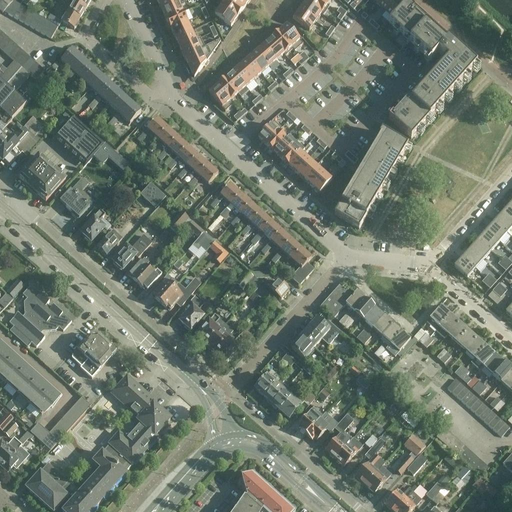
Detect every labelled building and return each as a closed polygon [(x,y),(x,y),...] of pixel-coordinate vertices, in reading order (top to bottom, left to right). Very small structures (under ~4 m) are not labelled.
[(0,0),(0,12),(2,14),(3,15),(4,14),(13,3),(9,0),(0,0)] [(26,0),(24,4),(29,8),(36,0),(26,0)] [(91,0),(75,0),(74,3),(86,10),(91,0)] [(162,0),(157,2),(162,12),(179,4),(178,4),(176,0),(162,0)] [(243,11),(227,0),(225,0),(220,7),(237,19),(243,11)] [(249,2),(246,0),(227,0),(243,11),(249,2)] [(329,7),(318,0),(306,0),(305,3),(323,16),(329,7)] [(386,13),(397,0),(383,0),(378,6),(386,13)] [(389,24),(407,5),(401,0),(397,0),(386,13),(393,19),(389,24)] [(13,3),(4,14),(11,18),(18,6),(13,3)] [(86,10),(74,3),(68,13),(80,20),(86,10)] [(323,16),(305,3),(299,11),(315,23),(321,15),(323,16)] [(179,4),(162,12),(166,21),(183,13),(179,4)] [(61,15),(64,10),(56,5),(53,10),(61,15)] [(407,5),(389,24),(431,62),(438,54),(447,62),(396,119),(394,118),(393,117),(392,116),(391,117),(389,120),(411,140),(476,67),(447,41),(445,44),(416,17),(417,15),(418,15),(407,5)] [(18,6),(11,18),(17,21),(24,9),(18,6)] [(237,19),(220,7),(214,16),(231,28),(237,19)] [(340,8),(337,13),(340,15),(343,17),(346,13),(340,8)] [(24,9),(17,21),(22,24),(29,12),(24,9)] [(315,23),(299,11),(293,20),(309,32),(315,23)] [(29,12),(22,24),(28,28),(35,16),(29,12)] [(80,20),(68,13),(62,24),(74,31),(80,20)] [(183,13),(166,21),(170,30),(171,30),(187,23),(187,22),(183,13)] [(35,16),(28,28),(34,31),(41,19),(35,16)] [(41,19),(34,31),(39,34),(46,22),(41,19)] [(46,22),(39,34),(45,38),(52,26),(46,22)] [(187,23),(171,30),(175,39),(175,40),(192,32),(191,31),(187,23)] [(52,26),(45,38),(51,41),(58,29),(52,26)] [(287,26),(279,33),(295,51),(303,45),(287,26)] [(192,32),(175,40),(179,49),(200,39),(200,38),(196,40),(192,32)] [(295,51),(279,33),(271,39),(286,56),(293,50),(294,52),(295,51)] [(7,38),(0,45),(0,50),(2,52),(11,42),(7,38)] [(200,39),(179,49),(184,58),(205,48),(200,39)] [(286,56),(271,39),(263,46),(276,61),(284,55),(285,57),(286,56)] [(205,48),(184,58),(194,80),(220,42),(220,41),(205,48)] [(11,42),(2,52),(7,57),(16,46),(11,42)] [(16,46),(7,57),(11,61),(21,50),(16,46)] [(276,61),(263,46),(255,53),(269,68),(276,61)] [(21,50),(11,61),(14,63),(16,65),(25,55),(21,50)] [(61,63),(70,72),(81,59),(72,50),(61,63)] [(269,68),(255,53),(248,60),(261,75),(269,68)] [(303,53),(299,57),(302,60),(305,63),(309,60),(303,53)] [(25,55),(16,65),(21,69),(30,59),(25,55)] [(30,59),(21,69),(25,73),(35,63),(30,59)] [(91,68),(81,59),(70,72),(80,80),(91,68)] [(261,75),(248,60),(240,66),(253,82),(261,75)] [(0,110),(14,95),(30,78),(25,73),(21,69),(16,65),(14,63),(0,78),(0,110)] [(35,63),(25,73),(30,78),(39,67),(35,63)] [(55,63),(51,68),(55,72),(59,66),(55,63)] [(253,82),(240,66),(232,73),(245,88),(253,82)] [(39,67),(30,78),(35,82),(44,72),(39,67)] [(101,77),(91,68),(80,80),(90,89),(101,77)] [(245,88),(232,73),(224,80),(238,95),(245,88)] [(111,86),(101,77),(90,89),(100,98),(111,86)] [(72,93),(81,83),(77,80),(68,89),(72,93)] [(238,95),(224,80),(217,87),(233,106),(234,105),(231,101),(238,95)] [(121,95),(111,86),(100,98),(110,107),(121,95)] [(233,106),(217,87),(209,94),(225,112),(233,106)] [(0,134),(0,135),(5,130),(26,106),(14,95),(0,110),(0,134)] [(131,104),(121,95),(110,107),(120,116),(131,104)] [(92,111),(101,101),(97,97),(87,107),(92,111)] [(35,137),(43,128),(46,125),(40,120),(51,109),(45,104),(24,128),(35,137)] [(131,104),(120,116),(129,125),(140,113),(131,104)] [(237,122),(243,117),(240,113),(233,118),(237,122)] [(57,137),(73,119),(68,114),(52,132),(57,137)] [(111,129),(120,119),(116,115),(107,125),(111,129)] [(147,130),(157,140),(167,129),(157,120),(147,130)] [(80,128),(72,121),(63,132),(54,142),(62,148),(70,139),(80,128)] [(265,146),(281,129),(273,122),(258,139),(265,146)] [(48,133),(43,128),(35,137),(24,128),(21,131),(17,126),(12,131),(15,134),(13,137),(0,151),(0,160),(3,162),(8,168),(22,153),(27,157),(48,133)] [(69,155),(87,134),(80,128),(70,139),(62,148),(69,155)] [(177,139),(167,129),(157,140),(168,149),(177,139)] [(273,153),(286,139),(279,133),(282,129),(281,129),(265,146),(273,153)] [(0,134),(0,151),(13,137),(5,130),(0,135),(0,134)] [(407,148),(382,132),(379,136),(383,139),(344,204),(342,202),(334,215),(359,230),(407,148)] [(76,161),(94,141),(87,134),(69,155),(76,161)] [(140,144),(146,137),(142,134),(136,140),(140,144)] [(187,148),(177,139),(168,149),(178,158),(187,148)] [(281,160),(293,146),(286,139),(273,153),(281,160)] [(102,148),(94,141),(76,161),(84,168),(92,159),(102,148)] [(150,153),(156,146),(153,143),(147,149),(150,153)] [(288,167),(301,153),(293,146),(281,160),(288,167)] [(197,157),(187,148),(178,158),(188,167),(197,157)] [(160,162),(166,155),(163,152),(157,159),(160,162)] [(296,174),(309,160),(301,153),(288,167),(296,174)] [(360,165),(347,154),(343,158),(356,169),(360,165)] [(45,203),(65,181),(39,157),(19,179),(45,203)] [(208,166),(197,157),(188,167),(198,177),(208,166)] [(304,181),(316,167),(309,160),(296,174),(304,181)] [(170,171),(176,165),(173,161),(167,168),(170,171)] [(218,176),(208,166),(198,177),(209,186),(218,176)] [(312,188),(324,174),(316,167),(304,181),(312,188)] [(180,180),(187,174),(183,170),(177,177),(180,180)] [(319,194),(332,181),(324,174),(312,188),(319,194)] [(81,195),(89,186),(82,180),(61,203),(66,207),(65,208),(71,213),(70,214),(77,220),(92,205),(81,195)] [(191,189),(197,183),(193,180),(187,186),(191,189)] [(151,185),(141,196),(155,210),(165,199),(151,185)] [(220,197),(229,205),(226,209),(225,209),(220,215),(220,216),(215,222),(216,223),(240,196),(230,186),(220,197)] [(106,208),(116,197),(111,193),(101,203),(106,208)] [(250,205),(240,196),(216,223),(218,225),(223,219),(224,219),(233,209),(241,215),(250,205)] [(213,210),(219,203),(216,200),(210,206),(213,210)] [(260,214),(250,205),(241,215),(250,224),(246,228),(240,234),(241,235),(260,214)] [(511,208),(510,206),(502,215),(511,224),(511,208)] [(98,224),(105,216),(100,212),(93,220),(81,234),(91,244),(104,230),(98,224)] [(175,234),(189,219),(181,212),(167,227),(175,234)] [(271,223),(260,214),(241,235),(244,238),(254,227),(260,233),(257,236),(256,236),(254,235),(250,239),(252,241),(250,243),(251,244),(271,223)] [(511,229),(511,224),(502,215),(494,224),(507,236),(511,229)] [(234,228),(240,221),(236,218),(230,225),(234,228)] [(198,239),(204,233),(192,222),(186,228),(198,239)] [(281,232),(271,223),(251,244),(254,247),(264,236),(270,241),(260,252),(261,253),(281,232)] [(507,236),(494,224),(486,233),(499,244),(507,236)] [(114,241),(118,236),(113,232),(108,237),(108,236),(97,248),(107,257),(118,245),(114,241)] [(291,241),(281,232),(261,253),(264,256),(274,245),(281,252),(291,241)] [(499,244),(486,233),(478,242),(491,253),(499,244)] [(139,242),(136,245),(141,250),(145,253),(151,246),(144,240),(141,243),(139,242)] [(207,250),(221,263),(230,254),(216,241),(207,250)] [(301,250),(291,241),(281,252),(291,261),(301,250)] [(491,253),(478,242),(470,251),(483,262),(491,253)] [(127,248),(113,263),(114,264),(114,265),(118,269),(119,268),(122,271),(136,257),(135,256),(141,250),(136,245),(130,251),(127,248)] [(311,260),(301,250),(291,261),(301,269),(291,280),(299,287),(313,271),(306,265),(311,260)] [(483,262),(470,251),(462,259),(475,271),(483,262)] [(504,257),(503,259),(500,257),(499,259),(501,261),(500,262),(508,269),(511,264),(511,254),(507,251),(505,254),(508,257),(506,259),(504,257)] [(274,265),(281,258),(276,255),(270,261),(274,265)] [(475,271),(462,259),(454,269),(467,280),(475,271)] [(131,279),(137,285),(149,271),(145,268),(149,264),(144,260),(130,275),(133,277),(131,279)] [(508,269),(500,262),(497,265),(505,272),(508,269)] [(285,274),(291,267),(287,264),(280,270),(285,274)] [(149,271),(137,285),(143,290),(145,288),(148,291),(161,275),(157,271),(154,275),(149,271)] [(245,287),(246,288),(254,295),(261,287),(253,280),(254,279),(246,272),(235,285),(242,291),(245,287)] [(484,279),(492,287),(496,282),(489,275),(484,279)] [(165,282),(152,296),(155,298),(154,300),(160,305),(178,285),(173,280),(172,282),(167,277),(164,281),(165,282)] [(485,286),(481,291),(485,295),(492,287),(484,279),(482,283),(485,286)] [(178,285),(160,305),(166,310),(167,309),(170,312),(176,305),(180,309),(201,286),(195,280),(185,291),(178,285)] [(504,280),(501,283),(508,289),(510,286),(504,280)] [(17,281),(5,294),(12,300),(23,287),(17,281)] [(276,281),(272,286),(267,282),(263,286),(281,301),(289,292),(276,281)] [(495,289),(511,304),(511,303),(511,302),(507,299),(508,298),(503,295),(507,291),(499,284),(495,289)] [(63,332),(72,323),(53,306),(51,309),(47,305),(49,302),(31,286),(23,295),(27,300),(24,303),(24,315),(22,318),(17,314),(9,323),(14,328),(10,333),(27,349),(31,344),(36,348),(45,339),(40,335),(42,332),(55,332),(58,328),(63,332)] [(340,287),(321,308),(334,320),(334,319),(338,314),(346,306),(352,298),(340,287)] [(500,299),(501,297),(505,301),(510,305),(511,304),(495,289),(492,292),(500,299)] [(357,293),(352,298),(346,306),(355,314),(366,301),(357,293)] [(22,296),(13,302),(16,307),(25,301),(22,296)] [(197,313),(205,304),(196,297),(190,303),(194,307),(180,322),(190,332),(203,318),(197,313)] [(366,301),(355,314),(363,322),(374,309),(366,301)] [(429,321),(438,329),(450,316),(441,308),(429,321)] [(374,309),(363,322),(372,330),(383,317),(374,309)] [(338,314),(334,319),(343,327),(350,319),(346,316),(343,318),(338,314)] [(196,337),(206,345),(219,331),(213,327),(219,320),(215,316),(196,337)] [(450,316),(438,329),(447,337),(459,324),(450,316)] [(383,317),(372,330),(381,338),(392,325),(383,317)] [(325,319),(321,323),(317,320),(308,330),(321,341),(322,340),(326,344),(338,331),(325,319)] [(350,319),(343,327),(346,330),(353,322),(350,319)] [(459,324),(447,337),(456,345),(467,332),(459,324)] [(392,325),(381,338),(390,346),(401,333),(392,325)] [(321,341),(308,330),(300,340),(312,351),(321,341)] [(219,331),(206,345),(215,354),(228,340),(219,331)] [(228,340),(215,354),(225,363),(244,341),(248,345),(254,339),(245,331),(233,344),(228,340)] [(360,343),(367,335),(363,331),(356,339),(360,343)] [(467,332),(456,345),(465,353),(476,340),(467,332)] [(401,333),(390,346),(399,354),(410,341),(401,333)] [(360,343),(364,346),(371,338),(367,335),(360,343)] [(426,335),(419,342),(423,346),(430,338),(426,335)] [(89,338),(72,357),(72,359),(82,368),(81,369),(92,379),(116,352),(100,338),(97,341),(92,341),(89,338)] [(430,338),(423,346),(426,349),(433,341),(430,338)] [(312,351),(300,340),(291,349),(303,361),(312,351)] [(476,340),(465,353),(474,361),(485,348),(476,340)] [(0,378),(42,416),(59,398),(0,344),(0,378)] [(306,366),(283,346),(280,349),(286,355),(295,363),(294,364),(301,371),(306,366)] [(381,347),(374,355),(378,359),(385,351),(381,347)] [(485,348),(474,361),(483,369),(494,356),(485,348)] [(441,362),(448,354),(443,350),(436,358),(441,362)] [(441,362),(444,365),(451,357),(448,354),(441,362)] [(282,360),(290,368),(294,364),(295,363),(286,355),(282,360)] [(494,356),(483,369),(492,376),(503,364),(494,356)] [(503,364),(492,376),(501,384),(511,372),(503,364)] [(315,372),(307,365),(303,369),(310,377),(315,372)] [(458,378),(465,370),(461,366),(454,374),(458,378)] [(356,379),(360,374),(353,368),(349,373),(356,379)] [(458,378),(462,381),(469,373),(465,370),(458,378)] [(269,375),(255,390),(264,398),(277,382),(280,379),(271,371),(268,374),(269,375)] [(511,371),(511,372),(501,384),(509,392),(511,389),(511,371)] [(127,379),(113,394),(124,404),(123,405),(126,408),(140,420),(139,421),(142,424),(130,437),(126,434),(122,438),(118,435),(109,446),(102,454),(93,464),(101,471),(94,479),(80,494),(76,491),(69,484),(48,465),(41,473),(40,473),(26,489),(51,511),(54,511),(58,509),(61,511),(93,511),(98,507),(97,506),(125,475),(124,474),(157,439),(155,437),(170,421),(154,406),(155,404),(127,379)] [(277,382),(264,398),(272,405),(284,392),(287,388),(283,384),(284,382),(280,379),(277,382)] [(455,380),(447,389),(452,394),(460,385),(455,380)] [(476,394),(483,386),(479,382),(472,390),(476,394)] [(284,392),(272,405),(280,412),(292,399),(294,397),(303,387),(299,383),(294,389),(293,388),(292,390),(293,391),(292,392),(287,388),(284,392)] [(460,385),(452,394),(456,398),(465,389),(460,385)] [(476,394),(479,397),(486,389),(483,386),(476,394)] [(329,395),(323,389),(317,396),(323,402),(329,395)] [(465,389),(456,398),(461,402),(469,393),(465,389)] [(488,399),(491,403),(498,396),(494,392),(488,399)] [(469,393),(461,402),(465,406),(474,397),(469,393)] [(292,399),(280,412),(289,420),(302,405),(304,403),(308,407),(316,399),(310,394),(304,402),(301,399),(299,401),(297,404),(292,399)] [(474,397),(465,406),(470,410),(478,401),(474,397)] [(82,398),(77,403),(87,412),(91,407),(82,398)] [(494,410),(501,402),(497,398),(489,406),(494,410)] [(478,401),(470,410),(474,414),(483,405),(478,401)] [(494,410),(497,413),(504,405),(501,402),(494,410)] [(87,412),(77,403),(73,407),(83,416),(87,412)] [(483,405),(474,414),(479,418),(487,409),(483,405)] [(83,416),(73,407),(69,412),(79,420),(83,416)] [(300,424),(299,425),(302,427),(299,430),(306,435),(318,422),(323,417),(314,408),(307,415),(308,416),(300,424)] [(487,409),(479,418),(483,422),(492,413),(487,409)] [(79,420),(69,412),(65,416),(75,425),(79,420)] [(492,413),(483,422),(488,426),(496,417),(492,413)] [(318,422),(306,435),(312,441),(314,439),(317,441),(327,430),(331,434),(337,426),(325,415),(323,417),(318,422)] [(75,425),(65,416),(61,421),(71,429),(75,425)] [(341,435),(326,452),(329,455),(329,456),(332,459),(334,459),(335,460),(349,444),(352,440),(344,433),(353,423),(347,417),(340,425),(335,430),(341,435)] [(496,417),(488,426),(492,430),(501,421),(496,417)] [(18,428),(12,423),(6,418),(0,424),(0,427),(4,431),(3,433),(8,438),(18,428)] [(27,425),(32,430),(36,425),(31,420),(27,425)] [(71,429),(61,421),(57,425),(67,434),(71,429)] [(501,421),(492,430),(497,434),(505,425),(501,421)] [(35,437),(43,428),(38,424),(31,432),(33,434),(32,435),(35,437)] [(67,434),(57,425),(53,430),(63,438),(67,434)] [(505,425),(497,434),(501,438),(510,429),(505,425)] [(0,462),(29,431),(25,427),(21,432),(24,435),(17,443),(14,440),(7,448),(1,443),(0,444),(0,462)] [(48,434),(48,433),(43,428),(35,437),(40,442),(41,441),(43,439),(48,434)] [(444,429),(436,438),(441,442),(449,433),(444,429)] [(63,438),(53,430),(49,434),(59,443),(63,438)] [(29,431),(0,462),(0,464),(3,468),(2,469),(7,473),(13,467),(16,470),(29,456),(20,448),(32,435),(33,434),(31,432),(29,431)] [(41,441),(40,442),(51,452),(59,443),(49,434),(48,433),(48,434),(43,439),(41,441)] [(449,433),(441,442),(445,446),(453,437),(449,433)] [(372,437),(365,445),(369,449),(376,441),(372,437)] [(401,476),(425,449),(412,437),(404,447),(411,454),(395,471),(401,476)] [(453,437),(445,446),(450,450),(458,441),(453,437)] [(384,438),(381,441),(372,450),(377,454),(385,445),(384,444),(387,441),(384,438)] [(349,444),(335,460),(336,461),(336,462),(339,465),(340,465),(343,468),(358,451),(359,452),(362,448),(353,440),(352,440),(349,444)] [(458,441),(450,450),(454,454),(462,445),(458,441)] [(462,445),(454,454),(459,458),(467,449),(462,445)] [(467,449),(459,458),(463,462),(471,453),(467,449)] [(471,453),(463,462),(468,466),(476,457),(471,453)] [(511,473),(511,453),(502,465),(511,473)] [(461,466),(449,455),(444,460),(456,472),(461,466)] [(376,456),(356,479),(360,482),(359,483),(364,488),(377,474),(382,468),(385,464),(380,460),(376,456)] [(413,477),(427,462),(421,457),(408,472),(413,477)] [(476,457),(468,466),(472,470),(480,461),(476,457)] [(480,461),(472,470),(477,474),(485,465),(480,461)] [(485,465),(477,474),(481,478),(489,469),(485,465)] [(377,474),(364,488),(369,492),(369,491),(374,495),(386,481),(387,481),(391,476),(382,468),(377,474)] [(465,485),(473,476),(466,469),(457,478),(465,485)] [(260,511),(257,509),(260,506),(264,509),(265,507),(270,511),(293,511),(275,495),(273,497),(258,484),(260,482),(253,476),(241,479),(247,497),(245,499),(244,498),(234,511),(260,511)] [(449,481),(443,477),(438,483),(444,488),(449,481)] [(465,485),(457,478),(452,484),(459,491),(465,485)] [(432,502),(439,494),(438,493),(442,489),(437,485),(426,497),(432,502)] [(397,492),(385,506),(391,511),(395,511),(412,494),(408,490),(402,497),(397,492)] [(412,494),(395,511),(411,511),(415,509),(421,501),(412,494)] [(439,494),(432,502),(437,506),(444,498),(439,494)]
